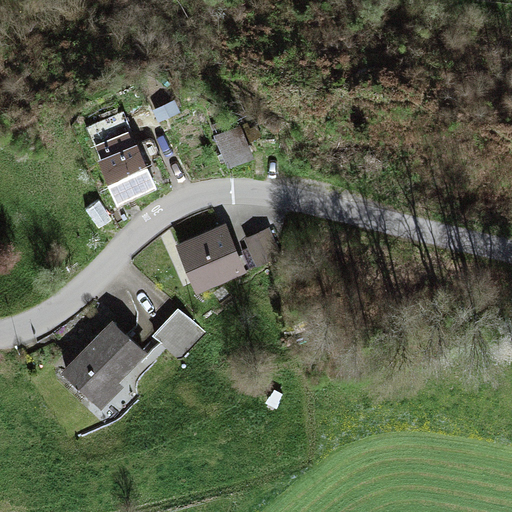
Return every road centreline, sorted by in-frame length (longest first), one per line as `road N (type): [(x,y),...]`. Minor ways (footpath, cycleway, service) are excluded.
road 1 (residential): [(0,332),(61,306),(137,232),(197,196),(239,190),(308,201)]
road 2 (unclassified): [(308,201),(511,250)]
